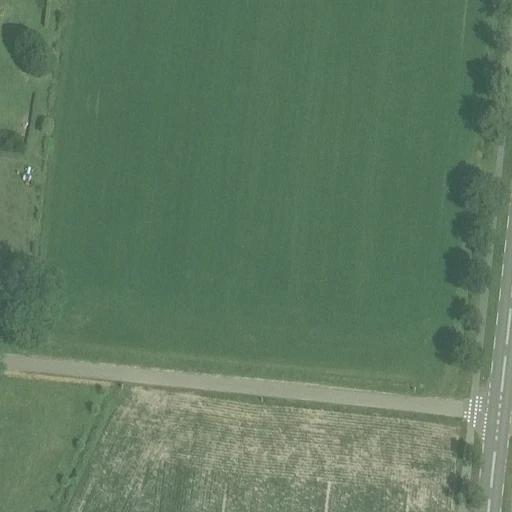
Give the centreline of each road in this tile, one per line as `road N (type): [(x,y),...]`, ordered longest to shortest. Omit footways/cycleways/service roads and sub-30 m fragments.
road 1 (unclassified): [(498,414),(0,362)]
road 2 (secondary): [(498,414),(511,289)]
